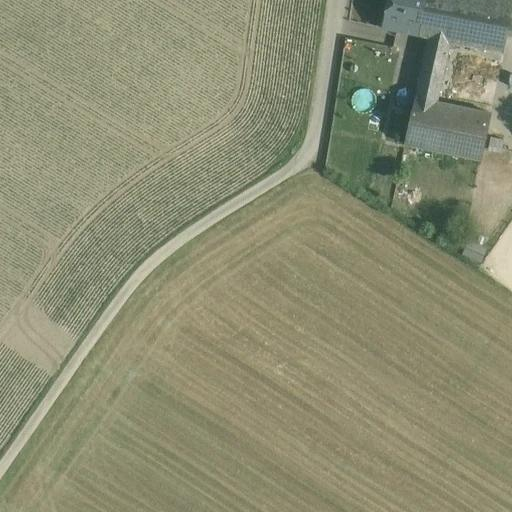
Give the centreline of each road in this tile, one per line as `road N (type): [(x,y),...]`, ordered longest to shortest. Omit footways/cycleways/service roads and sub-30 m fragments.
road 1 (track): [(0,471),(136,279),(175,243),(304,160),(313,144)]
road 2 (unclassified): [(313,144),(338,0)]
